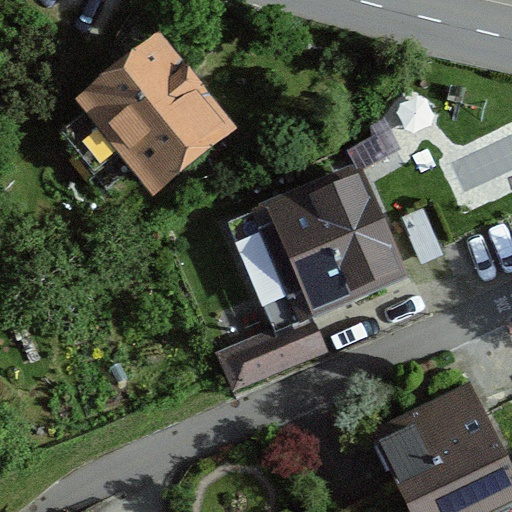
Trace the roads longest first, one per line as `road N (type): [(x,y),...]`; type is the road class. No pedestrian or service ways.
road 1 (residential): [(40,511),(92,474),(511,301)]
road 2 (secondary): [(511,38),(359,0)]
